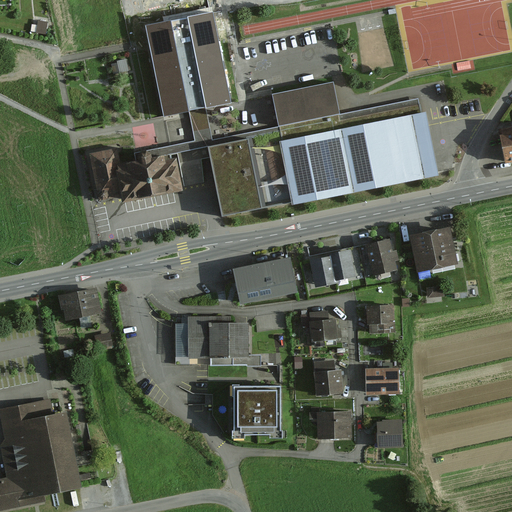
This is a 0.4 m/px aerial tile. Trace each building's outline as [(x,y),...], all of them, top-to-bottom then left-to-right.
[(161,116),(229,103),(217,37),(149,49),(161,116)] [(112,60),(114,72),(129,70),(127,58),(112,60)] [(366,94),(385,90),(383,83),(365,86),(366,94)] [(275,128),(336,116),(330,84),(269,96),(275,128)] [(272,136),(196,150),(209,219),(433,178),(421,115),(273,142),(272,136)] [(511,129),(492,134),(498,165),(511,161),(511,129)] [(107,151),(82,157),(91,202),(115,197),(116,202),(172,190),(166,162),(156,164),(155,157),(152,157),(150,149),(126,154),(128,162),(110,166),(107,151)] [(450,230),(410,239),(417,275),(458,266),(450,230)] [(389,241),(366,247),(374,279),(397,273),(394,261),(398,260),(396,253),(392,254),(389,241)] [(351,252),(330,257),(331,259),(335,282),(356,278),(351,252)] [(335,282),(331,259),(311,263),(316,289),(336,285),(335,282)] [(290,261),(233,273),(240,308),(297,295),(290,261)] [(94,291),(59,299),(61,309),(64,309),(67,323),(78,320),(80,330),(92,327),(90,317),(99,315),(94,291)] [(393,307),(367,309),(369,335),(395,333),(393,307)] [(311,344),(338,342),(337,320),(326,321),(325,310),(301,312),(302,327),(309,327),(311,344)] [(223,319),(181,319),(181,360),(241,360),(241,324),(223,324),(223,319)] [(110,334),(95,337),(97,348),(112,345),(110,334)] [(333,361),(314,363),(316,398),(342,396),(341,372),(334,372),(333,361)] [(400,397),(399,370),(365,372),(366,398),(400,397)] [(279,393),(237,392),(236,437),(278,438),(279,393)] [(93,488),(76,413),(57,418),(53,401),(6,412),(11,437),(6,444),(13,476),(0,478),(0,511),(2,511),(52,501),(55,495),(93,488)] [(317,442),(352,441),(351,413),(316,414),(317,442)] [(378,450),(404,449),(403,422),(377,423),(378,450)]
